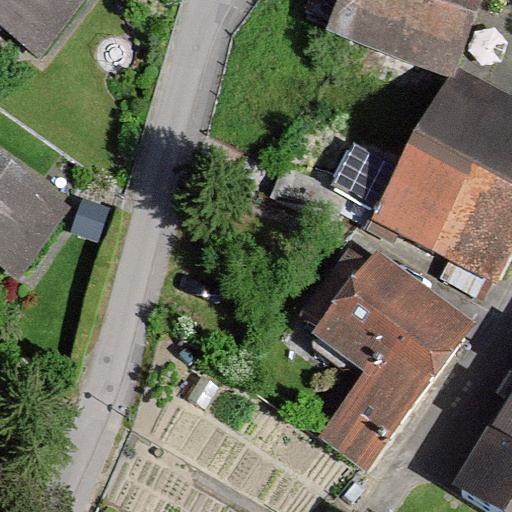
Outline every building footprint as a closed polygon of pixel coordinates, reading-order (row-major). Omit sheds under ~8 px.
[(0,0),(0,31),(39,61),(85,0),(0,0)] [(312,0),(305,17),(442,82),(481,0),(312,0)] [(449,256),(501,281),(511,258),(511,115),(442,82),(411,148),(467,175),(447,216),(465,225),(449,256)] [(467,175),(411,148),(402,165),(354,143),(332,189),(284,167),(269,198),(332,228),(343,205),(449,256),(465,225),(447,216),(467,175)] [(65,211),(0,168),(0,255),(25,272),(65,211)] [(365,470),(465,335),(370,266),(318,337),(371,376),(324,440),(365,470)] [(511,511),(511,408),(459,492),(491,511),(511,511)]
